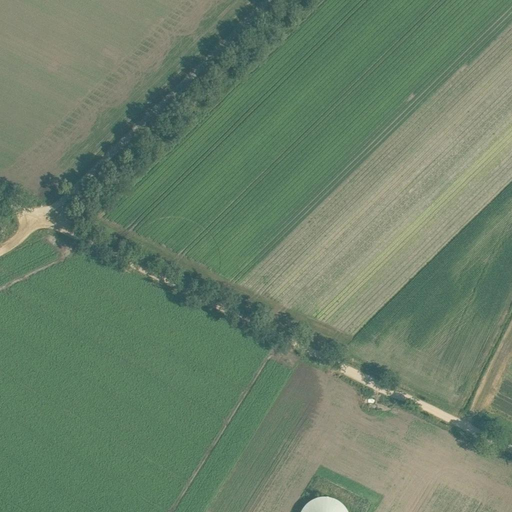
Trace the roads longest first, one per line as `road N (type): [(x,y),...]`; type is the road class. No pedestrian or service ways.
road 1 (track): [(511,448),(60,226),(43,210)]
road 2 (unclassified): [(43,210),(267,0)]
